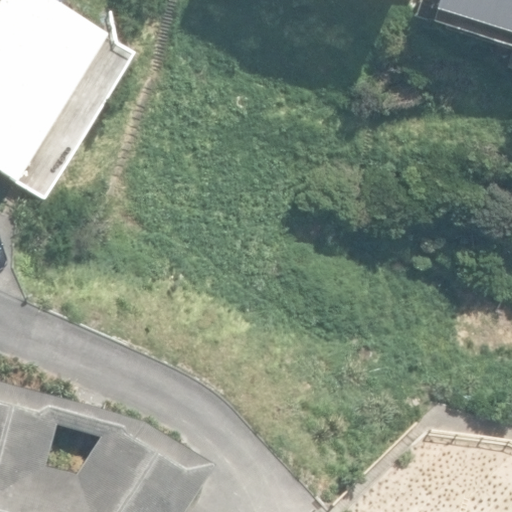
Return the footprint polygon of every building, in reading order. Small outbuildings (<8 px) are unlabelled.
[(0,0),(0,174),(13,183),(104,38),(43,0),(0,0)] [(259,0),(406,46),(420,0),(259,0)] [(511,0),(451,0),(434,53),(511,78),(511,0)] [(402,355),(462,374),(481,318),(421,299),(402,355)] [(181,511),(209,469),(137,422),(0,382),(0,511),(181,511)]
